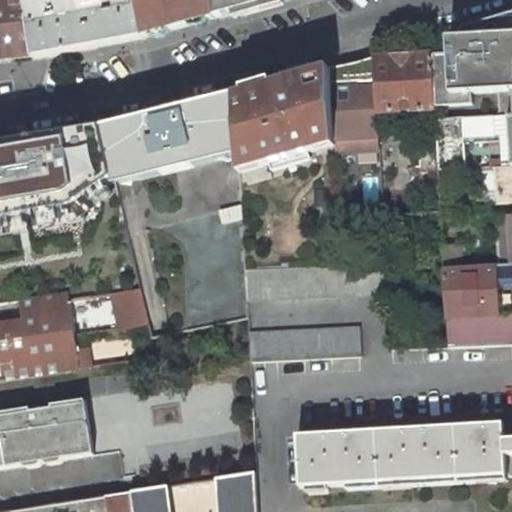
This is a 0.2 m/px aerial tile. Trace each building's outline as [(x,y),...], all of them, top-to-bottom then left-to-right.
[(0,0),(0,60),(34,57),(26,0),(0,0)] [(26,0),(34,57),(34,60),(145,39),(137,0),(26,0)] [(137,0),(145,39),(217,19),(214,0),(137,0)] [(214,0),(217,19),(235,14),(283,1),(285,0),(214,0)] [(283,1),(235,14),(237,22),(286,7),(283,1)] [(511,17),(435,41),(436,57),(440,119),(511,112),(511,17)] [(377,117),(415,115),(414,111),(436,110),(435,87),(434,56),(374,59),(377,117)] [(335,146),(336,153),(379,151),(377,117),(374,59),(356,64),(331,69),(332,92),(335,146)] [(332,92),(331,69),(236,97),(239,151),(239,156),(240,175),(335,146),(332,92)] [(239,156),(236,97),(104,130),(115,182),(117,190),(239,156)] [(508,116),(435,120),(436,137),(438,171),(466,169),(465,144),(506,141),(507,160),(490,161),(490,168),(498,167),(507,166),(511,166),(511,114),(509,115),(508,115),(508,116)] [(104,130),(0,146),(0,223),(75,210),(115,182),(104,130)] [(511,166),(507,166),(498,167),(499,205),(511,203),(511,166)] [(314,191),(315,207),(324,207),(323,191),(314,191)] [(223,224),(243,220),(242,206),(220,212),(223,224)] [(511,215),(497,217),(499,266),(511,264),(511,215)] [(341,243),(342,265),(358,264),(357,242),(341,243)] [(442,248),(443,269),(462,268),(461,247),(442,248)] [(247,301),(388,294),(385,265),(385,263),(358,264),(342,265),(300,266),(300,268),(245,270),(247,301)] [(388,294),(389,309),(403,308),(399,263),(385,265),(388,294)] [(446,321),(447,349),(511,346),(511,264),(499,266),(462,268),(443,269),(444,281),(446,321)] [(431,321),(446,321),(444,281),(429,282),(431,321)] [(119,329),(148,324),(140,290),(111,294),(119,329)] [(52,296),(0,303),(0,381),(2,381),(2,382),(91,368),(89,350),(77,352),(69,301),(68,294),(52,296)] [(249,333),(250,363),(361,358),(360,328),(249,333)] [(133,356),(132,339),(101,340),(102,357),(133,356)] [(0,469),(94,456),(86,401),(52,406),(53,409),(31,413),(31,410),(0,414),(0,469)] [(508,477),(511,476),(511,422),(502,423),(502,425),(298,436),(301,489),(307,488),(329,487),(347,486),(508,477)] [(257,511),(256,473),(218,479),(220,511),(171,511),(169,487),(9,511),(257,511)] [(508,482),(508,477),(347,486),(348,491),(508,482)]
